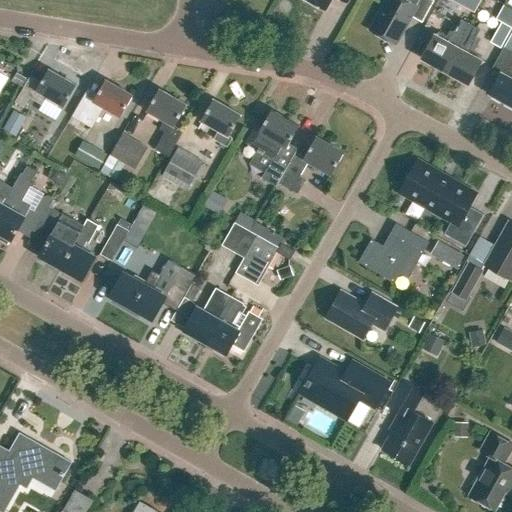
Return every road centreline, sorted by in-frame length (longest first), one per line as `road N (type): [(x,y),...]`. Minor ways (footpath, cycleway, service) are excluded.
road 1 (residential): [(229,415),(407,109)]
road 2 (residential): [(229,415),(0,285)]
road 3 (residential): [(0,345),(204,460)]
road 4 (residential): [(407,109),(333,75),(187,47)]
road 5 (residential): [(398,511),(229,415)]
road 6 (residential): [(187,47),(0,24)]
